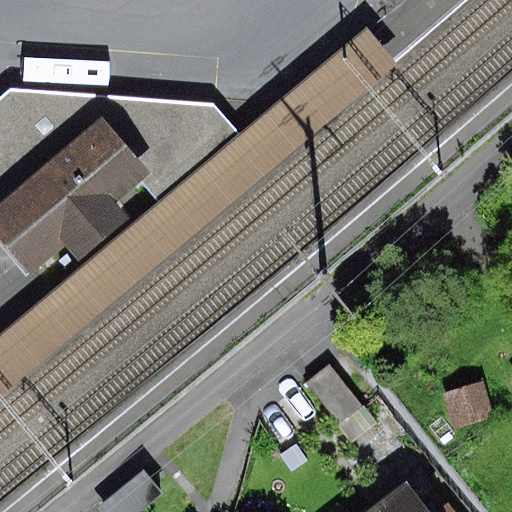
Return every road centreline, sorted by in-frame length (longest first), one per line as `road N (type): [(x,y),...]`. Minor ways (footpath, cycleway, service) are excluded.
road 1 (residential): [(511,148),(310,327),(68,511)]
road 2 (residential): [(0,15),(113,14),(189,0)]
